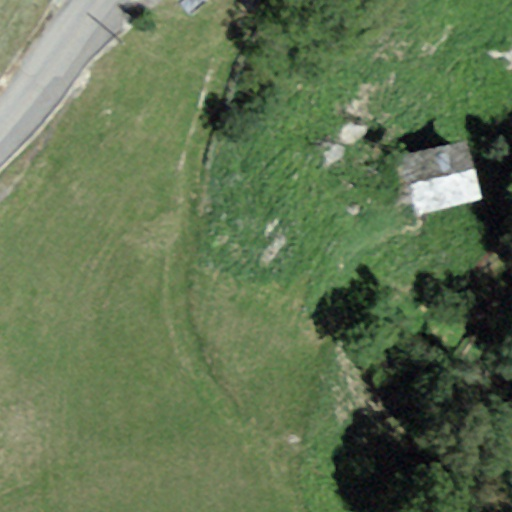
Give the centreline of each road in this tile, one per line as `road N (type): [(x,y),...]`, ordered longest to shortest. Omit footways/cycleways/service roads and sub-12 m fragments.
road 1 (track): [(305,0),(311,16),(279,64),(220,208),(204,281),(221,364),(325,511)]
road 2 (unclassified): [(99,0),(0,114)]
